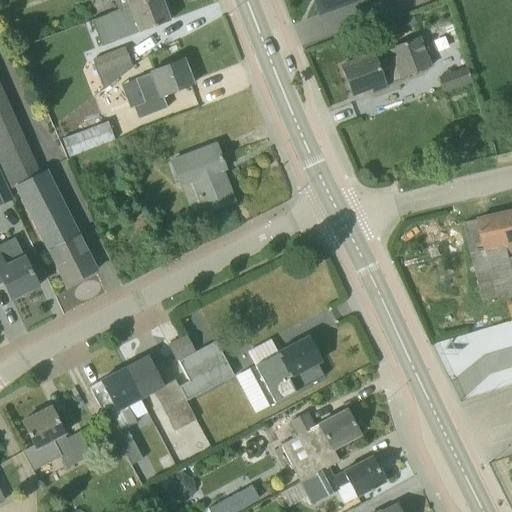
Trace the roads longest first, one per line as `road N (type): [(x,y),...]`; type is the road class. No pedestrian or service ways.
road 1 (residential): [(0,380),(31,354),(290,222),(339,215)]
road 2 (secondary): [(483,511),(339,215)]
road 3 (secondary): [(339,215),(246,0)]
road 4 (unclassified): [(339,215),(511,177)]
